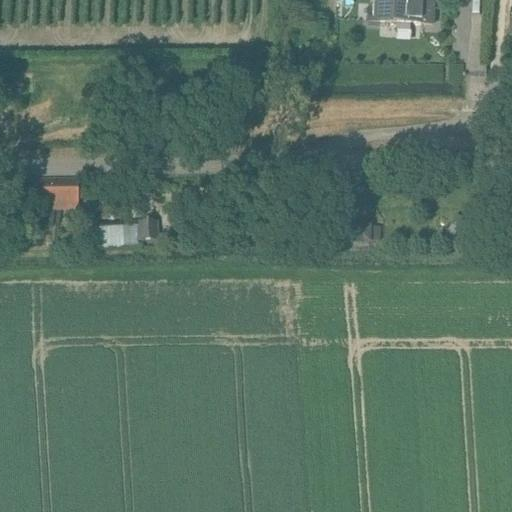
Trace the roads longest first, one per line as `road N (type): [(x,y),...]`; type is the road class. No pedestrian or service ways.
road 1 (tertiary): [(0,167),(511,160)]
road 2 (track): [(0,139),(86,121),(443,109),(474,120)]
road 3 (track): [(0,76),(264,70),(265,115)]
